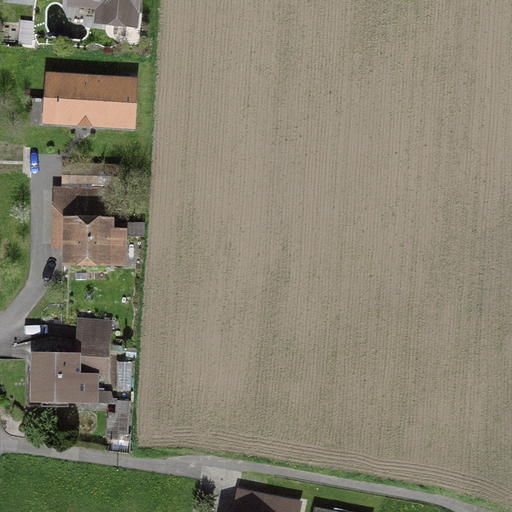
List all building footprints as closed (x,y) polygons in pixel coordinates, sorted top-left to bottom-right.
[(72,0),(72,2),(112,6),(110,21),(134,24),(136,0),(72,0)] [(49,78),(46,120),(83,122),(131,125),(133,82),(49,78)] [(115,168),(65,169),(65,183),(115,183),(115,168)] [(63,237),(68,237),(68,259),(121,261),(122,234),(106,234),(107,189),(57,187),(56,237),(63,237)] [(107,322),(79,322),(79,331),(79,354),(107,354),(107,322)] [(35,356),(34,400),(94,401),(94,374),(80,373),(81,357),(35,356)] [(296,511),(299,502),(240,491),(235,511),(296,511)]
